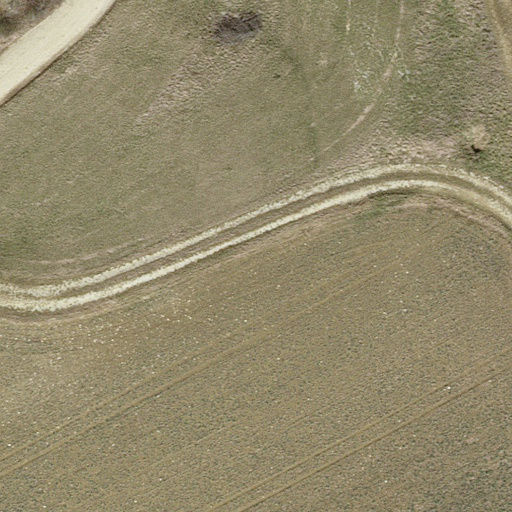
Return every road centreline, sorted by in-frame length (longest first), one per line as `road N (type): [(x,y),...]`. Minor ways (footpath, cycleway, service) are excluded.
road 1 (track): [(511,210),(442,177),(399,176),(343,186),(114,283),(50,298),(0,292)]
road 2 (track): [(97,0),(0,85)]
